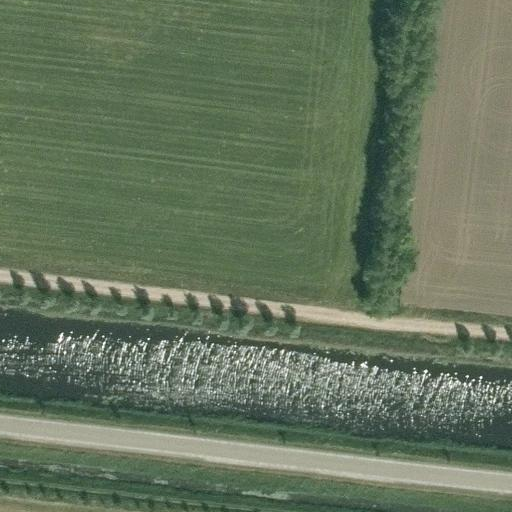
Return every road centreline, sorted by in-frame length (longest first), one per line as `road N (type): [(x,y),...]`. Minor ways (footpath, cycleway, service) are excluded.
road 1 (unclassified): [(511,485),(0,426)]
road 2 (track): [(0,276),(511,334)]
